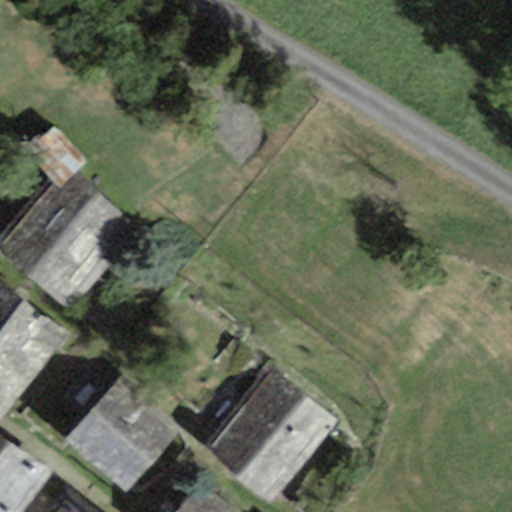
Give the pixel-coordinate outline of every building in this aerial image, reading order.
[(55,127),(29,156),(50,185),(59,193),(75,174),(89,157),(55,127)] [(50,185),(0,243),(0,250),(65,306),(135,225),(75,174),(59,193),(50,185)] [(0,418),(68,333),(0,282),(0,418)] [(271,370),(207,451),(272,502),(336,421),(271,370)] [(123,377),(61,443),(126,492),(174,432),(123,377)] [(208,406),(183,389),(173,403),(198,419),(208,406)] [(0,442),(0,511),(25,511),(50,478),(0,442)] [(232,511),(197,486),(177,511),(232,511)] [(93,511),(64,492),(50,511),(93,511)]
